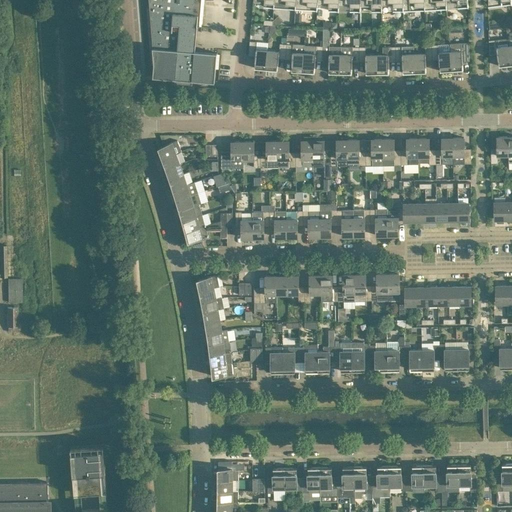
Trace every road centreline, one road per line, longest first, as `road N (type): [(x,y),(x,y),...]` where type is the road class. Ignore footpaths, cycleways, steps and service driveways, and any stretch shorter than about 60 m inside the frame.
road 1 (residential): [(511,385),(202,391)]
road 2 (residential): [(203,449),(511,445)]
road 3 (residential): [(233,124),(511,119)]
road 4 (residential): [(238,82),(407,87),(511,78)]
road 5 (residential): [(178,254),(412,249)]
road 6 (track): [(0,304),(3,334),(10,336),(140,330)]
road 7 (residential): [(202,391),(178,254)]
road 8 (residential): [(178,254),(138,122)]
road 9 (residential): [(138,122),(127,0)]
road 10 (residential): [(412,249),(413,271),(511,269)]
